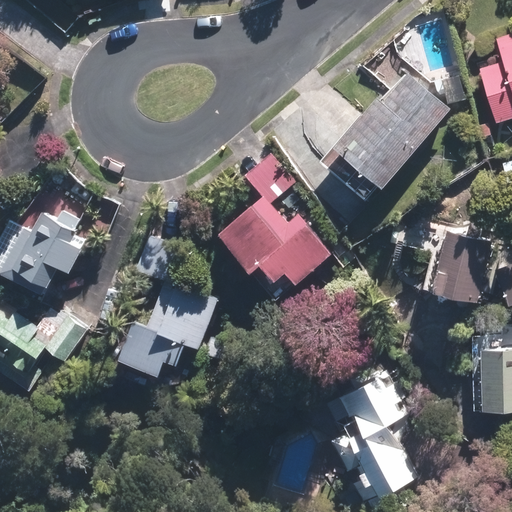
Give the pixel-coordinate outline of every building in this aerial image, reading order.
[(504,63),(478,71),(494,123),(511,117),(511,35),(497,40),(504,63)] [(449,110),(405,72),(378,103),(374,100),(319,163),(364,202),(377,188),(379,190),(449,110)] [(262,193),(218,229),(248,264),(256,257),(269,272),(282,261),(295,277),(330,248),(309,222),(327,207),(279,148),(247,175),(262,193)] [(18,203),(0,240),(0,269),(46,292),(60,263),(68,267),(84,235),(18,203)] [(447,226),(431,286),(471,297),(488,237),(447,226)] [(511,263),(494,269),(505,301),(511,299),(511,263)] [(131,315),(118,352),(157,366),(162,350),(179,356),(186,333),(204,340),(220,295),(172,278),(156,324),(131,315)] [(0,299),(0,370),(29,390),(57,349),(64,354),(82,328),(46,304),(34,322),(0,299)] [(511,343),(481,344),(482,406),(511,405),(511,343)] [(334,379),(351,414),(336,421),(341,433),(332,437),(347,468),(354,465),(360,477),(353,481),(362,500),(420,473),(394,418),(413,409),(387,354),(334,379)]
